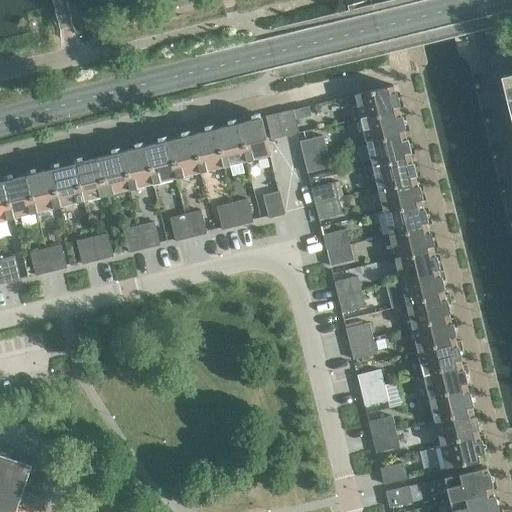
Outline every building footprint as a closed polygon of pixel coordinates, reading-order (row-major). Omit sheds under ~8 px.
[(511,72),(500,75),(511,121),(511,120),(511,72)] [(399,109),(393,85),(354,94),(360,118),(399,109)] [(404,132),(399,109),(360,118),(366,142),(404,132)] [(293,110),(277,113),(283,137),(299,133),(293,110)] [(271,139),(283,137),(277,113),(266,116),(271,139)] [(260,115),(257,114),(253,115),(251,117),(252,119),(237,123),(247,162),(271,156),(261,117),(260,117),(260,115)] [(237,121),(234,119),(230,120),(228,123),(229,125),(214,129),(223,168),(247,162),(237,123),(237,121)] [(213,126),(211,125),(206,126),(205,129),(205,131),(190,135),(200,174),(223,168),(214,129),(213,126)] [(190,133),(188,131),(183,132),(181,135),(182,137),(167,140),(177,179),(200,174),(190,135),(190,133)] [(410,156),(404,132),(366,142),(371,165),(410,156)] [(323,136),(299,142),(303,157),(326,152),(323,136)] [(167,138),(164,137),(160,138),(158,140),(159,142),(144,146),(153,185),(177,179),(167,140),(167,138)] [(143,144),(141,142),(136,143),(135,146),(135,148),(120,152),(130,191),(153,185),(144,146),(143,144)] [(120,150),(118,148),(113,149),(112,152),(112,154),(97,157),(107,196),(130,191),(120,152),(120,150)] [(330,167),(326,152),(303,157),(307,173),(330,167)] [(416,179),(410,156),(371,165),(377,189),(416,179)] [(82,159),(79,157),(75,158),(73,161),(74,163),(83,202),(107,196),(97,157),(82,161),(82,159)] [(58,165),(56,163),(51,164),(50,167),(51,169),(60,208),(83,202),(74,163),(59,167),(58,165)] [(36,170),(33,169),(28,170),(27,172),(27,175),(37,214),(60,208),(51,169),(36,173),(36,170)] [(12,176),(9,174),(5,175),(4,178),(4,180),(14,219),(37,214),(27,175),(13,178),(12,176)] [(422,202),(416,179),(377,189),(383,212),(422,202)] [(0,222),(14,219),(4,180),(0,181),(0,222)] [(334,183),(311,188),(314,204),(338,198),(334,183)] [(285,214),(279,191),(263,195),(269,218),(285,214)] [(342,214),(338,198),(314,204),(318,219),(342,214)] [(248,199),(232,203),(238,226),(253,222),(248,199)] [(427,226),(422,202),(383,212),(389,235),(427,226)] [(238,226),(232,203),(216,207),(222,230),(238,226)] [(200,211),(185,214),(191,237),(206,234),(200,211)] [(191,237),(185,214),(170,218),(176,241),(191,237)] [(154,222),(139,226),(144,249),(160,245),(154,222)] [(144,249),(139,226),(123,230),(129,253),(144,249)] [(433,249),(427,226),(389,235),(394,259),(433,249)] [(346,229),(322,235),(326,251),(349,245),(346,229)] [(108,234),(92,237),(98,260),(113,256),(108,234)] [(98,260),(92,237),(77,241),(82,264),(98,260)] [(61,245),(45,249),(51,272),(67,268),(61,245)] [(353,260),(349,245),(326,251),(330,266),(353,260)] [(51,272),(45,249),(30,252),(36,276),(51,272)] [(439,272),(433,249),(394,259),(400,282),(439,272)] [(15,256),(0,259),(0,264),(4,283),(20,279),(15,256)] [(445,296),(439,272),(400,282),(406,306),(445,296)] [(357,276),(334,282),(338,297),(361,292),(357,276)] [(365,307),(361,292),(338,297),(341,313),(365,307)] [(450,319),(445,296),(406,306),(412,329),(450,319)] [(456,342),(450,319),(412,329),(417,352),(456,342)] [(369,323),(348,328),(345,329),(349,344),(372,338),(369,323)] [(376,354),(372,338),(349,344),(353,360),(376,354)] [(462,366),(456,342),(417,352),(423,376),(462,366)] [(467,389),(462,366),(423,376),(429,399),(467,389)] [(380,370),(360,375),(357,376),(361,391),(384,386),(380,370)] [(388,401),(384,386),(361,391),(364,407),(388,401)] [(473,412),(467,389),(429,399),(434,422),(473,412)] [(479,436),(473,412),(434,422),(440,445),(479,436)] [(392,416),(370,422),(368,422),(372,437),(395,432),(392,416)] [(399,447),(395,432),(372,437),(376,453),(399,447)] [(485,460),(479,436),(440,445),(434,447),(440,471),(485,460)] [(0,511),(15,511),(31,466),(0,455),(0,511)] [(403,463),(382,468),(380,469),(383,484),(407,479),(403,463)] [(492,491),(486,467),(444,477),(450,501),(492,491)] [(413,502),(408,486),(385,491),(389,508),(413,502)] [(497,511),(492,491),(450,501),(452,511),(497,511)]
